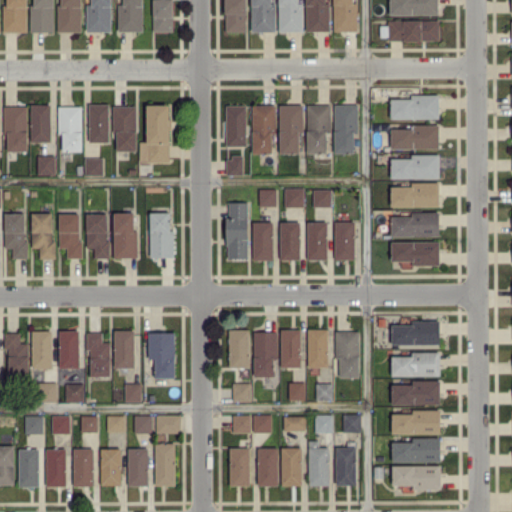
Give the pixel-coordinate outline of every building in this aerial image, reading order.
[(3,31),(27,31),(26,0),(5,0),(6,4),(2,4),(3,31)] [(53,0),(33,0),(33,3),(29,3),(30,31),(54,31),(53,0)] [(60,0),(61,3),(57,3),(57,31),(81,31),(80,0),(60,0)] [(110,0),(91,0),(91,3),(86,3),(86,31),(111,30),(110,0)] [(142,31),(142,0),(122,0),(123,3),(118,3),(118,31),(142,31)] [(173,30),(172,0),(152,0),(153,31),(173,30)] [(224,0),(225,31),(245,31),(245,0),(224,0)] [(275,31),(275,2),(271,2),(270,0),(250,0),(251,31),(275,31)] [(301,0),(277,0),(278,31),(302,30),(301,0)] [(325,0),(305,0),(306,30),(330,30),(329,2),(325,2),(325,0)] [(333,0),(333,30),(357,31),(357,2),(352,2),(352,0),(333,0)] [(389,0),(390,14),(438,14),(437,0),(389,0)] [(439,40),(439,20),(388,20),(388,26),(380,25),(380,39),(439,40)] [(438,118),(439,94),(411,93),(410,98),(390,97),(390,118),(438,118)] [(30,141),(51,141),(50,103),(30,104),(30,141)] [(109,141),(109,103),(88,103),(89,141),(109,141)] [(333,104),(334,152),(353,152),(353,132),(357,132),(357,103),(333,104)] [(146,104),(146,141),(139,141),(139,161),(169,161),(168,104),(146,104)] [(226,145),(246,145),(246,104),(225,105),(226,145)] [(252,153),(274,152),(274,104),(252,104),(252,153)] [(303,104),(279,104),(279,152),(299,152),(299,133),(303,133),(303,104)] [(307,152),(326,152),(326,130),(330,130),(330,104),(306,104),(307,152)] [(5,105),(5,151),(27,151),(27,105),(5,105)] [(82,105),(58,105),(57,134),(62,134),(62,150),(81,151),(82,105)] [(136,105),(113,105),(114,150),(136,150),(136,105)] [(390,147),(438,148),(439,124),(411,124),(410,128),(390,128),(390,147)] [(439,178),(439,154),(410,153),(410,157),(391,157),(391,177),(439,178)] [(37,174),(55,174),(55,154),(37,154),(37,174)] [(242,174),(243,156),(226,155),(226,174),(242,174)] [(85,174),(103,174),(103,157),(85,157),(85,174)] [(391,206),(439,205),(438,181),(410,182),(410,185),(390,186),(391,206)] [(304,205),(304,187),(284,187),(285,206),(304,205)] [(276,188),(259,188),(259,205),(276,205),(276,188)] [(331,188),(313,188),(313,205),(331,205),(331,188)] [(227,258),(248,257),(247,201),(226,201),(227,258)] [(411,215),(390,216),(391,236),(439,235),(439,211),(411,211),(411,215)] [(25,212),(4,212),(5,247),(12,247),(12,257),(26,257),(25,212)] [(53,257),(53,212),(31,212),(31,247),(39,247),(39,257),(53,257)] [(113,212),(114,257),(136,257),(135,212),(113,212)] [(172,212),(150,212),(150,257),(172,256),(172,212)] [(80,213),(58,213),(59,247),(66,247),(66,257),(80,257),(80,213)] [(94,257),(108,257),(107,213),(85,213),(86,247),(93,247),(94,257)] [(335,259),(355,258),(354,220),(334,221),(335,259)] [(252,259),(273,259),(272,221),(252,221),(252,259)] [(300,221),(280,221),(279,259),(300,259),(300,221)] [(307,259),(327,258),(327,221),(307,221),(307,259)] [(439,240),(391,241),(391,260),(412,260),(412,264),(439,264),(439,240)] [(392,344),(439,343),(439,319),(410,320),(410,324),(391,324),(392,344)] [(249,367),(249,329),(228,328),(228,366),(249,367)] [(281,366),(300,366),(300,328),(280,329),(281,366)] [(308,366),(328,366),(328,328),(307,328),(308,366)] [(133,329),(113,329),(114,367),(134,366),(133,329)] [(52,367),(51,330),(31,330),(32,367),(52,367)] [(78,330),(59,330),(59,367),(79,367),(78,330)] [(359,330),(335,330),(335,359),(339,359),(339,376),(359,376),(359,330)] [(110,341),(102,341),(102,331),(86,332),(86,348),(90,348),(90,375),(110,375),(110,341)] [(174,331),(147,332),(148,358),(154,358),(155,377),(175,377),(174,331)] [(277,331),(253,331),(253,375),(273,375),(273,359),(277,359),(277,331)] [(28,342),(20,342),(20,332),(6,332),(6,373),(28,372),(28,342)] [(392,375),(440,375),(439,351),(411,351),(411,355),(392,355),(392,375)] [(440,379),(411,379),(411,384),(391,384),(391,403),(439,404),(440,379)] [(57,400),(56,381),(37,382),(38,401),(57,400)] [(289,399),(304,398),(304,381),(289,382),(289,399)] [(83,401),(83,382),(65,383),(65,401),(83,401)] [(124,400),(141,400),(141,382),(124,382),(124,400)] [(251,382),(232,382),(232,400),(251,400),(251,382)] [(316,399),(332,399),(332,382),(315,382),(316,399)] [(391,432),(440,433),(440,409),(411,408),(411,413),(392,412),(391,432)] [(343,431),(361,431),(361,412),(343,413),(343,431)] [(271,431),(271,413),(252,413),(253,431),(271,431)] [(314,414),(315,431),(333,431),(332,413),(314,414)] [(43,432),(43,414),(24,415),(25,432),(43,432)] [(97,414),(80,415),(81,431),(97,430),(97,414)] [(125,414),(107,414),(107,430),(125,430),(125,414)] [(151,414),(134,414),(134,432),(151,431),(151,414)] [(180,414),(156,414),(156,432),(181,432),(180,414)] [(233,432),(250,431),(250,414),(232,414),(233,432)] [(52,432),(70,432),(70,415),(52,415),(52,432)] [(304,415),(283,415),(283,429),(304,429),(304,415)] [(440,460),(440,437),(411,437),(411,441),(392,441),(392,461),(440,460)] [(309,485),(329,484),(328,446),(318,446),(318,440),(308,440),(309,485)] [(175,484),(175,442),(154,442),(155,484),(175,484)] [(0,483),(14,483),(14,444),(0,444),(0,483)] [(302,484),(301,446),(281,447),(281,485),(302,484)] [(355,484),(356,446),(336,446),(335,484),(355,484)] [(147,447),(127,447),(128,485),(148,484),(147,447)] [(249,447),(229,447),(230,485),(250,485),(249,447)] [(277,447),(257,447),(258,485),(278,484),(277,447)] [(19,486),(39,485),(38,448),(18,448),(19,486)] [(66,448),(45,448),(46,485),(66,485),(66,448)] [(73,485),(94,485),(93,448),(73,448),(73,485)] [(120,448),(101,448),(101,484),(120,484),(120,448)] [(392,465),(392,484),(412,484),(413,489),(441,488),(440,464),(392,465)]
